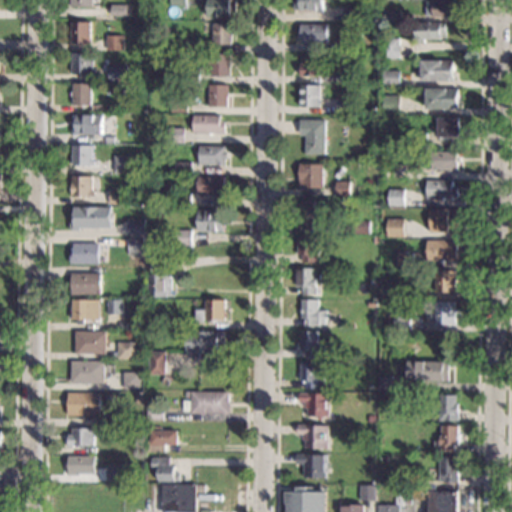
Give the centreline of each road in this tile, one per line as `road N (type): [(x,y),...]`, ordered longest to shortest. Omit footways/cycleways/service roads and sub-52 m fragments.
road 1 (residential): [(494,511),(500,0)]
road 2 (residential): [(270,0),(265,511)]
road 3 (residential): [(36,511),(40,0)]
